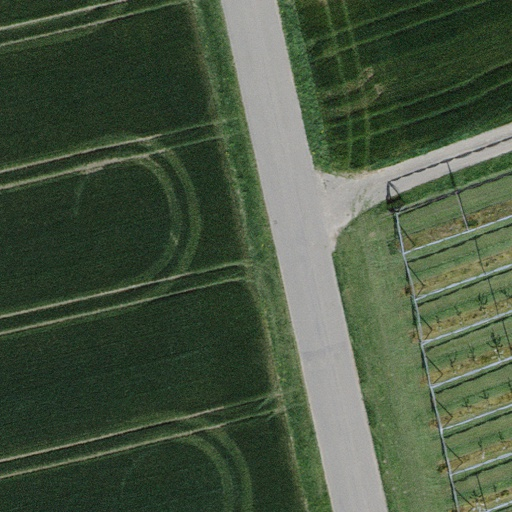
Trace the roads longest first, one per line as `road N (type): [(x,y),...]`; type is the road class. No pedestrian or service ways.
road 1 (unclassified): [(257,0),(370,511)]
road 2 (track): [(511,141),(306,216)]
